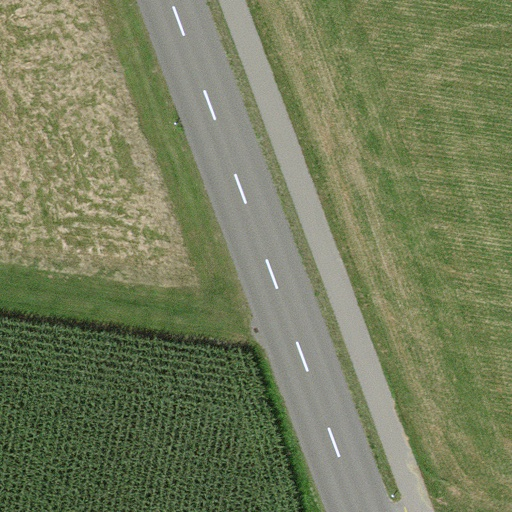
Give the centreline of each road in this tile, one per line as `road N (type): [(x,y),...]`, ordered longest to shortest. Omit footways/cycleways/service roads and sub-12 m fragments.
road 1 (tertiary): [(169,0),(361,511)]
road 2 (track): [(0,282),(290,324)]
